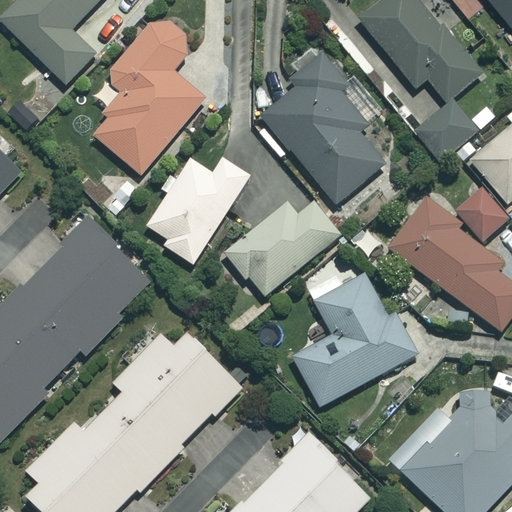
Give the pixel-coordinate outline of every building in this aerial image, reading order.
[(100,0),(20,0),(0,20),(0,21),(64,86),(94,57),(69,31),(100,0)] [(439,30),(415,0),(385,0),(359,21),(414,90),(426,80),(445,104),(481,76),(443,27),(439,30)] [(511,0),(486,0),(511,31),(511,0)] [(186,42),(157,18),(104,81),(125,98),(92,137),(139,177),(204,100),(172,72),(184,58),(186,42)] [(346,87),(320,56),(290,81),(296,89),(261,118),(336,208),(384,167),(356,134),(366,126),(338,93),(346,87)] [(227,68),(210,68),(211,103),(228,103),(227,68)] [(51,102),(31,87),(7,117),(27,132),(51,102)] [(476,133),(451,103),(415,133),(440,163),(476,133)] [(511,200),(511,125),(470,162),(507,205),(511,200)] [(0,192),(19,173),(0,154),(0,192)] [(212,176),(187,159),(164,194),(167,196),(142,233),(191,266),(250,179),(223,160),(212,176)] [(507,219),(478,190),(453,214),(482,243),(507,219)] [(460,223),(426,198),(387,249),(498,332),(511,313),(511,285),(493,271),(499,263),(455,230),(460,223)] [(296,218),(286,206),(224,255),(260,300),(339,237),(313,205),(296,218)] [(148,286),(88,224),(0,311),(0,442),(47,397),(42,392),(81,352),(85,356),(121,321),(117,317),(148,286)] [(386,321),(362,277),(314,304),(332,337),(292,359),(319,409),(417,355),(395,316),(386,321)] [(468,315),(442,310),(439,328),(464,333),(468,315)] [(173,350),(159,336),(111,385),(121,394),(84,433),(73,423),(26,473),(39,486),(25,500),(37,511),(118,511),(212,414),(215,417),(241,390),(186,337),(173,350)] [(484,511),(511,484),(511,400),(491,380),(401,473),(441,511),(484,511)] [(358,511),(370,501),(307,437),(281,462),(266,447),(223,490),(240,507),(234,511),(358,511)]
